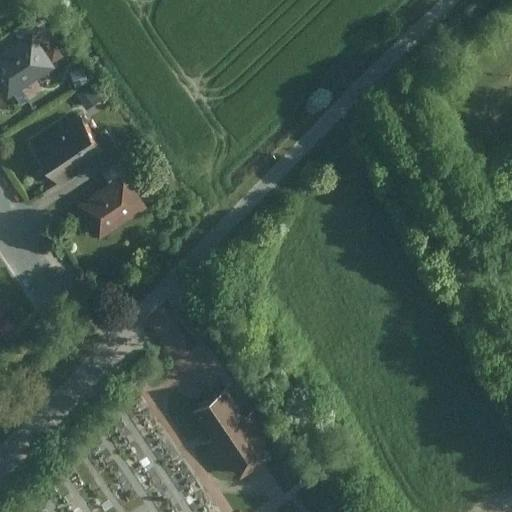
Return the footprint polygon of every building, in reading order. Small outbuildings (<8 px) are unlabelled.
[(55,67),(35,37),(0,60),(0,86),(1,86),(8,98),(55,67)] [(102,96),(93,82),(80,91),(89,105),(102,96)] [(105,150),(83,116),(37,147),(59,180),(93,160),(105,150)] [(93,160),(96,164),(104,174),(116,164),(105,150),(93,160)] [(116,164),(104,174),(111,185),(125,176),(116,164)] [(144,205),(125,176),(111,185),(81,206),(100,235),(144,205)] [(189,304),(178,316),(192,330),(204,318),(189,304)] [(0,344),(16,331),(0,313),(0,344)] [(247,415),(228,387),(211,399),(193,411),(213,439),(204,445),(214,460),(224,454),(242,480),(274,458),(257,432),(264,427),(254,411),(247,415)]
